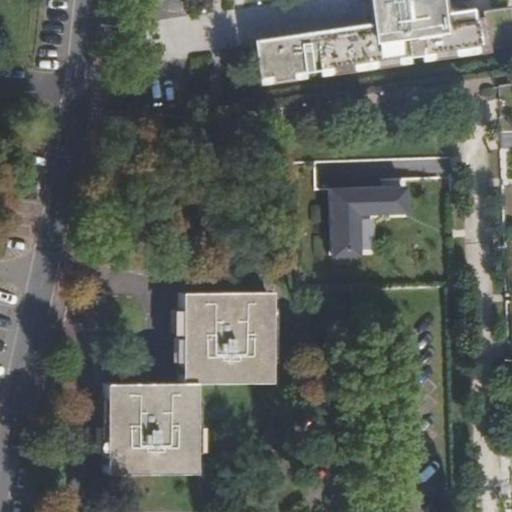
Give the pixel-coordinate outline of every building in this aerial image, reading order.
[(364,0),(366,10),(368,23),(369,32),(249,49),(253,79),(264,77),(265,83),(405,67),(404,61),(479,50),(472,12),(439,17),(436,0),(364,0)] [(291,156),(291,163),(450,157),(450,150),(291,156)] [(293,213),(309,213),(309,210),(340,209),(339,164),(306,166),(307,190),(292,190),(293,213)] [(293,213),(294,249),(310,249),(309,213),(293,213)] [(182,381),(195,381),(271,381),(272,292),(182,292),(182,381)] [(195,381),(182,381),(106,382),(106,471),(194,471),(195,381)]
